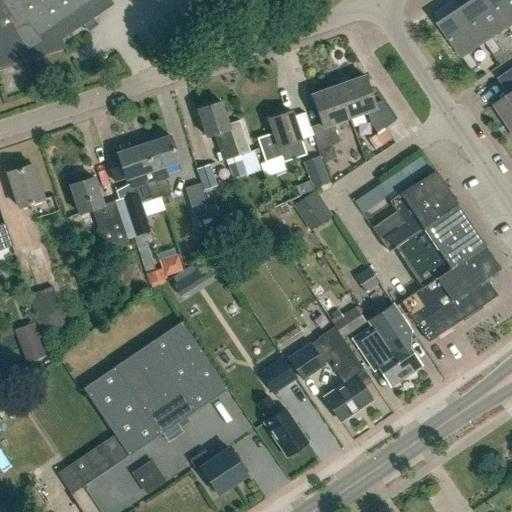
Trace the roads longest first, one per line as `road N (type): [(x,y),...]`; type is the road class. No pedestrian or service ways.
road 1 (residential): [(0,126),(375,1)]
road 2 (residential): [(511,202),(375,1)]
road 3 (secondary): [(311,511),(511,376)]
